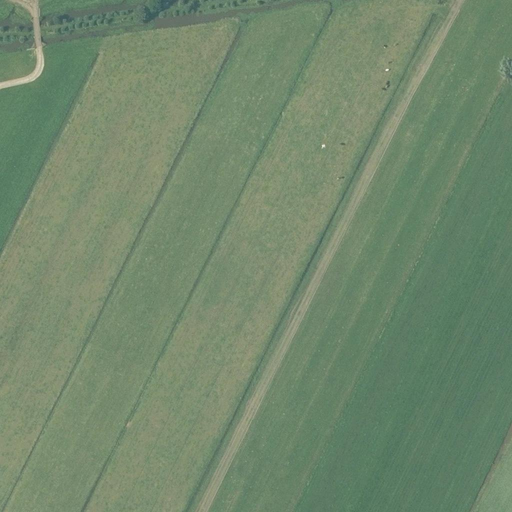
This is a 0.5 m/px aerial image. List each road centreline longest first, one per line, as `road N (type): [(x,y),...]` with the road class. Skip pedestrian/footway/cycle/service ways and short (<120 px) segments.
road 1 (track): [(206,511),(462,0)]
road 2 (track): [(0,37),(240,0)]
